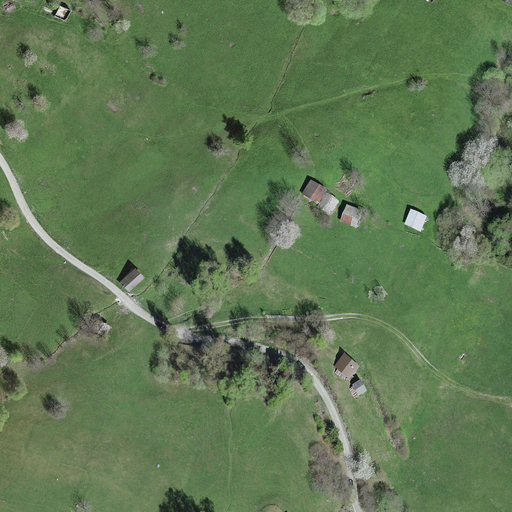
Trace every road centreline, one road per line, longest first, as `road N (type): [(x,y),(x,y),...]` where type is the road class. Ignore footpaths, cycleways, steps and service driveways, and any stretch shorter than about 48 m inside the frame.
road 1 (unclassified): [(357,511),(339,429),(305,371),(243,345),(155,326),(55,247),(0,163)]
road 2 (track): [(164,327),(363,319),(391,332),(458,393),(503,402)]
